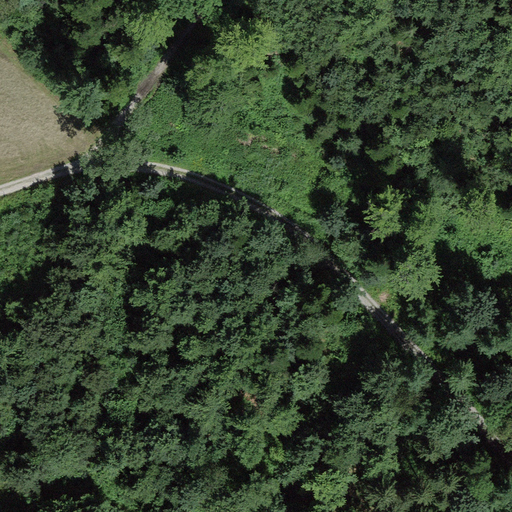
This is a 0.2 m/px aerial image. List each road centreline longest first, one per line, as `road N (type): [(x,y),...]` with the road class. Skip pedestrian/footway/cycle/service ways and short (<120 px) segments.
road 1 (track): [(511,460),(443,362),(251,199),(141,165),(82,165),(0,188)]
road 2 (track): [(82,165),(219,0)]
